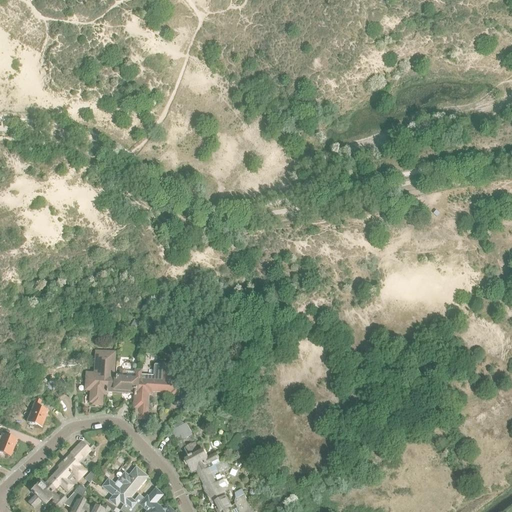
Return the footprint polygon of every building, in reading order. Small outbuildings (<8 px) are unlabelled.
[(115,385),(115,375),(115,374),(113,374),(114,358),(110,358),(110,357),(100,357),(99,359),(98,375),(94,375),(93,391),(92,405),(101,405),(101,395),(106,395),(106,393),(107,393),(107,389),(107,385),(115,385)] [(145,418),(147,400),(144,400),(144,396),(147,396),(147,394),(149,394),(149,393),(151,391),(171,392),(171,395),(177,395),(178,382),(168,382),(169,366),(163,365),(162,381),(139,380),(139,372),(135,371),(134,380),(134,391),(133,396),(134,396),(134,403),(134,406),(135,408),(139,408),(138,418),(145,418)] [(134,380),(123,379),(124,366),(120,366),(119,375),(115,375),(115,385),(107,385),(107,389),(114,389),(114,392),(127,393),(129,391),(134,391),(134,380)] [(64,395),(56,382),(47,388),(55,401),(64,395)] [(41,429),(48,412),(38,408),(41,402),(36,400),(27,423),(41,429)] [(210,462),(218,458),(215,453),(206,458),(202,451),(196,454),(195,452),(197,450),(195,447),(196,446),(195,443),(186,426),(176,431),(182,441),(176,444),(179,451),(183,449),(184,449),(185,448),(186,450),(186,451),(188,455),(190,456),(190,457),(184,460),(191,473),(194,471),(194,469),(195,468),(198,474),(212,466),(210,462)] [(0,453),(10,457),(16,441),(2,435),(1,438),(0,437),(0,453)] [(86,472),(76,462),(78,460),(79,461),(82,457),(82,456),(82,455),(77,450),(76,451),(75,450),(58,467),(58,468),(59,471),(48,482),(55,489),(69,474),(70,473),(78,480),(86,472)] [(224,495),(225,490),(221,482),(217,484),(214,479),(215,474),(219,473),(215,465),(213,467),(212,466),(198,474),(206,488),(205,491),(204,492),(211,505),(215,503),(218,507),(214,509),(216,511),(228,511),(227,509),(231,508),(224,495)] [(129,499),(146,478),(136,469),(128,478),(125,475),(115,487),(108,481),(102,488),(113,497),(110,500),(116,505),(120,500),(124,504),(119,511),(134,511),(140,505),(144,500),(138,496),(133,503),(129,499)] [(71,497),(64,490),(60,494),(55,489),(48,482),(43,487),(42,486),(42,485),(42,484),(40,482),(26,496),(31,501),(35,497),(36,498),(36,497),(45,506),(49,502),(57,511),(63,505),(67,501),(68,502),(71,497)] [(113,511),(115,509),(107,503),(104,508),(102,507),(100,510),(94,507),(92,511),(82,506),(85,502),(81,500),(86,490),(79,486),(71,497),(68,502),(67,501),(63,505),(72,510),(70,511),(113,511)] [(244,511),(251,508),(241,490),(235,493),(236,499),(234,503),(235,504),(235,505),(238,511),(244,511)] [(169,511),(167,510),(166,511),(163,511),(154,504),(161,496),(155,491),(148,499),(146,497),(144,500),(140,505),(143,508),(145,506),(149,510),(146,511),(169,511)]
